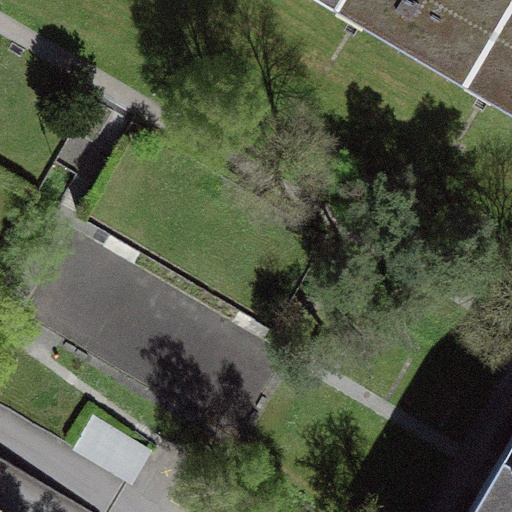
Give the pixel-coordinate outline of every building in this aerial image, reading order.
[(346,0),(469,72),(511,0),(346,0)] [(511,0),(469,72),(511,97),(511,0)] [(131,119),(76,212),(273,328),(328,236),(131,119)] [(135,468),(150,443),(95,412),(80,436),(135,468)] [(511,511),(511,456),(481,509),(485,511),(511,511)]
